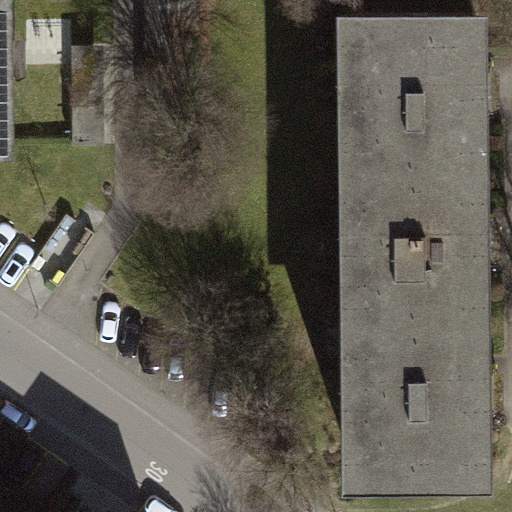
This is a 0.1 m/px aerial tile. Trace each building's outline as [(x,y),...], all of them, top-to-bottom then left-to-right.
[(35,0),(0,0),(0,149),(38,148),(35,0)] [(204,0),(154,0),(157,137),(207,136),(204,0)] [(510,4),(361,5),(363,158),(511,157),(510,4)] [(113,46),(75,47),(77,150),(115,150),(113,46)] [(511,191),(511,157),(363,158),(364,312),(511,310),(511,191)] [(511,310),(364,312),(366,488),(511,486),(511,310)]
